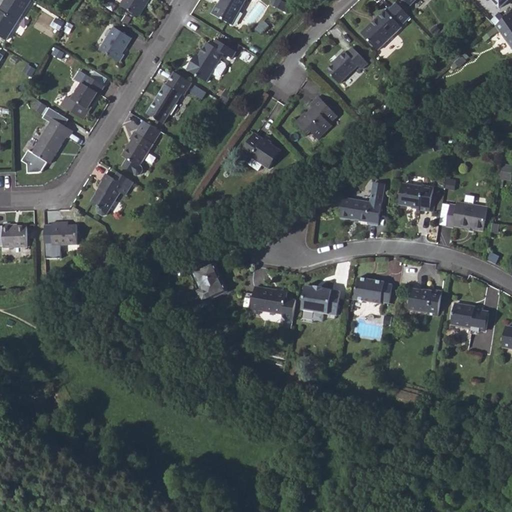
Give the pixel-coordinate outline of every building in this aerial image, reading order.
[(0,35),(6,40),(31,0),(29,0),(5,0),(3,4),(3,3),(0,7),(0,35)] [(123,0),(120,6),(139,18),(149,0),(123,0)] [(212,14),(232,25),(246,0),(223,0),(220,6),(218,4),(212,14)] [(510,0),(491,0),(501,9),(510,0)] [(363,35),(378,51),(402,28),(401,26),(410,17),(397,3),(387,12),(384,10),(376,18),(378,20),(363,35)] [(496,26),(511,48),(511,13),(511,12),(496,26)] [(361,33),(363,35),(378,20),(376,18),(361,33)] [(100,49),(120,62),(124,55),(122,53),(131,38),(114,27),(100,49)] [(194,58),(187,70),(207,82),(212,73),(220,60),(225,53),(232,58),(236,52),(216,39),(212,46),(208,43),(199,56),(197,61),(194,58)] [(327,71),(339,84),(358,66),(362,69),(368,64),(352,48),(346,53),(344,51),(337,58),(338,60),(327,71)] [(450,58),(454,62),(461,56),(457,51),(450,58)] [(454,62),(459,67),(466,61),(461,56),(454,62)] [(212,73),(217,76),(222,75),(227,68),(226,63),(220,60),(212,73)] [(175,73),(167,85),(166,85),(147,114),(164,124),(182,94),(184,96),(192,83),(175,73)] [(96,102),(93,100),(97,93),(100,94),(105,87),(87,75),(72,99),(68,97),(62,107),(84,121),(90,111),(96,102)] [(220,101),(226,105),(231,97),(224,93),(220,101)] [(307,113),(306,112),(296,123),(307,134),(311,131),(319,139),(333,125),(330,123),(338,116),(319,97),(311,104),(313,107),(316,110),(309,116),(307,113)] [(307,113),(309,116),(316,110),(313,107),(307,113)] [(48,163),(50,164),(67,137),(69,138),(73,132),(54,119),(33,153),(29,151),(22,162),(28,165),(27,174),(38,175),(40,174),(48,163)] [(123,166),(137,175),(140,174),(143,170),(142,167),(140,166),(162,132),(144,121),(136,133),(134,132),(130,139),(132,141),(122,156),(128,159),(123,166)] [(264,139),(255,133),(242,153),(252,159),(249,164),(260,171),(264,165),(270,169),(273,163),(272,159),(278,149),(268,142),(264,139)] [(272,159),(273,163),(281,151),(278,149),(272,159)] [(500,178),(511,180),(511,172),(503,171),(501,171),(501,172),(500,178)] [(113,179),(130,189),(134,182),(118,172),(113,179)] [(113,179),(106,174),(101,181),(103,182),(96,194),(96,195),(91,203),(99,208),(97,210),(98,213),(105,218),(107,217),(121,193),(126,196),(130,189),(113,179)] [(339,216),(365,221),(365,222),(376,224),(383,184),(372,181),(369,202),(343,197),(339,216)] [(399,191),(401,193),(399,202),(422,206),(422,208),(431,209),(434,195),(431,194),(432,185),(422,183),(421,185),(401,182),(399,191)] [(446,225),(453,226),(454,225),(483,230),(487,207),(458,202),(458,205),(451,203),(446,225)] [(59,223),(52,223),(52,225),(53,245),(78,245),(78,226),(68,226),(60,226),(59,223)] [(0,247),(4,247),(5,248),(28,247),(27,227),(11,227),(11,224),(4,225),(4,227),(0,227),(0,247)] [(52,225),(45,226),(46,253),(53,253),(53,245),(52,225)] [(194,272),(201,289),(196,292),(202,304),(227,293),(214,263),(194,272)] [(354,301),(379,306),(380,304),(388,305),(391,287),(383,286),(383,284),(358,279),(354,301)] [(302,310),(336,316),(340,292),(325,289),(324,288),(315,286),(314,287),(306,286),(302,310)] [(250,312),(258,314),(260,310),(283,314),(287,290),(278,288),(276,292),(271,291),(270,290),(255,287),(250,312)] [(408,311),(427,315),(426,317),(437,319),(441,293),(431,291),(431,294),(414,291),(412,300),(409,303),(408,311)] [(479,328),(482,311),(482,309),(470,307),(470,306),(455,303),(452,324),(470,327),(470,330),(478,331),(479,328)] [(479,328),(485,330),(489,313),(482,311),(479,328)] [(511,328),(507,328),(505,337),(502,340),(501,347),(511,349),(511,328)]
